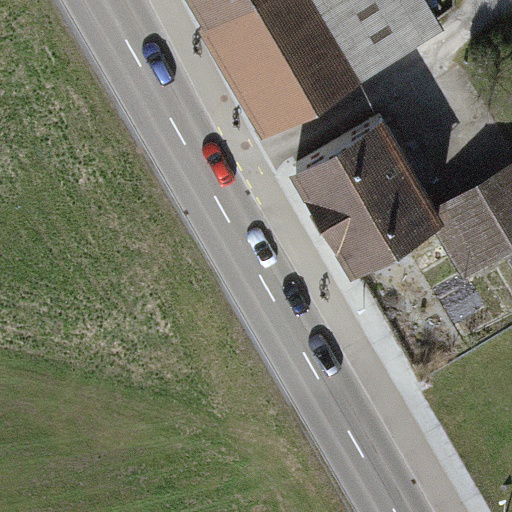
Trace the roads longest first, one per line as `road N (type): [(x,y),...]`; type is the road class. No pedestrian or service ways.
road 1 (secondary): [(395,511),(209,188)]
road 2 (residential): [(509,0),(209,188)]
road 3 (secondary): [(209,188),(102,0)]
